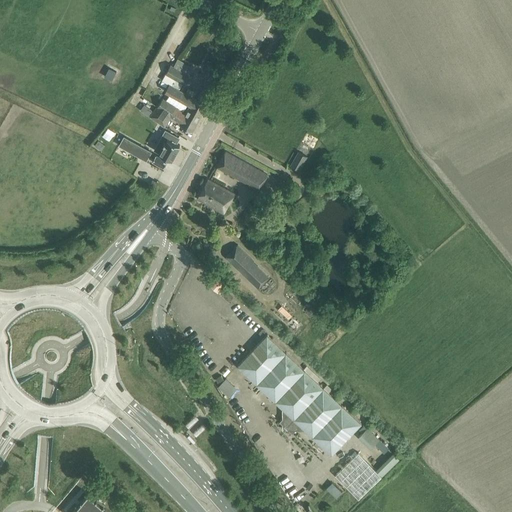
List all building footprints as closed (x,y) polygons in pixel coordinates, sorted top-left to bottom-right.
[(165,73),(188,86),(193,77),(170,64),(165,73)] [(189,107),(201,114),(206,105),(169,84),(165,91),(190,104),(189,107)] [(160,102),(196,122),(201,114),(189,107),(185,114),(175,107),(176,105),(164,97),(160,102)] [(180,124),(188,129),(192,131),(196,122),(160,102),(150,116),(164,127),(171,116),(180,123),(180,124)] [(144,105),(140,110),(148,116),(152,111),(144,105)] [(156,155),(152,161),(163,168),(167,161),(166,160),(168,158),(171,160),(173,157),(180,145),(176,142),(178,138),(170,133),(170,134),(166,131),(156,149),(160,152),(159,153),(160,154),(159,156),(156,155)] [(124,136),(119,145),(146,160),(151,151),(124,136)] [(98,141),(94,146),(101,151),(105,145),(98,141)] [(300,150),(291,165),(301,170),(309,156),(300,150)] [(217,166),(259,190),(268,175),(226,151),(217,166)] [(234,193),(208,178),(196,198),(223,213),(234,193)] [(259,289),(270,277),(237,246),(226,258),(259,289)] [(210,284),(220,294),(228,286),(217,276),(210,284)] [(300,424),(331,454),(361,423),(267,334),(237,365),(287,412),(279,421),(282,423),(292,433),(300,424)] [(241,391),(228,376),(218,385),(232,400),(241,391)] [(367,428),(358,436),(370,448),(378,439),(367,428)] [(399,458),(393,453),(376,470),(358,452),(335,475),(358,498),(381,475),(399,458)] [(338,497),(344,491),(334,481),(328,488),(338,497)] [(110,511),(88,493),(72,511),(110,511)]
